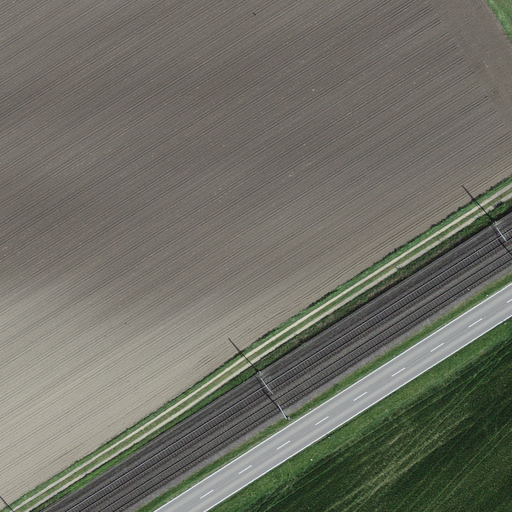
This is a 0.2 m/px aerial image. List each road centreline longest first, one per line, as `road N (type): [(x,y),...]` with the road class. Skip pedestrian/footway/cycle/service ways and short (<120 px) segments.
road 1 (track): [(511,189),(14,511)]
road 2 (tertiary): [(511,299),(179,511)]
